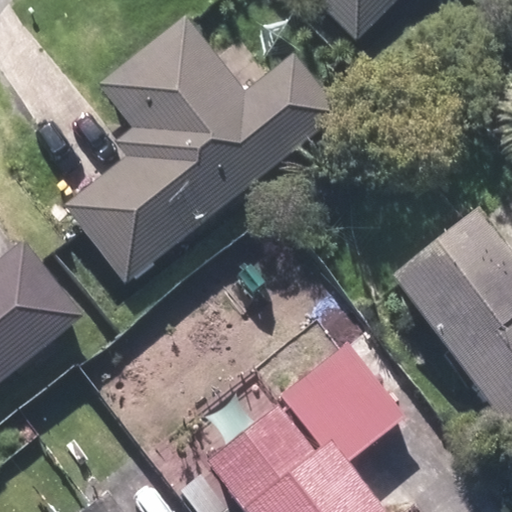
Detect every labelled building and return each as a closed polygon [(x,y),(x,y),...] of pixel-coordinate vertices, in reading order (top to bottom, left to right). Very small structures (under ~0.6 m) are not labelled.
[(309,0),(355,45),(400,0),(309,0)] [(64,213),(124,289),(338,121),(294,65),(243,104),(182,27),(97,93),(131,136),(114,149),(126,164),(64,213)] [(511,283),(467,228),(388,292),(506,437),(511,432),(511,283)] [(0,388),(79,327),(19,250),(0,265),(0,388)] [(367,511),(323,457),(253,511),(367,511)]
